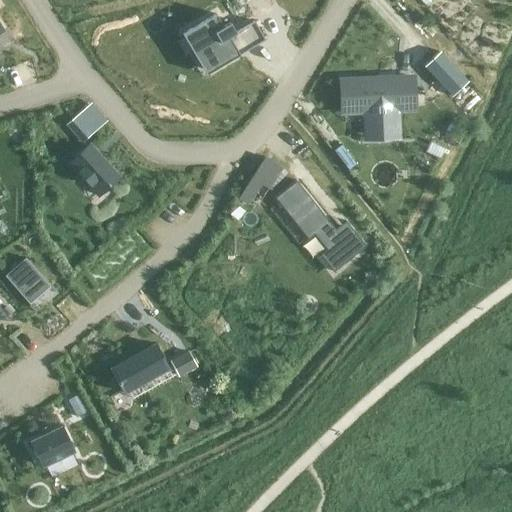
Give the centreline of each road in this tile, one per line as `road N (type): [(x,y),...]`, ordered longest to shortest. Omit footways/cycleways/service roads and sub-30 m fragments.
road 1 (residential): [(226,155),(203,215),(139,282),(0,383)]
road 2 (residential): [(344,0),(266,123),(226,155)]
road 3 (residential): [(226,155),(190,157),(145,144),(90,81)]
